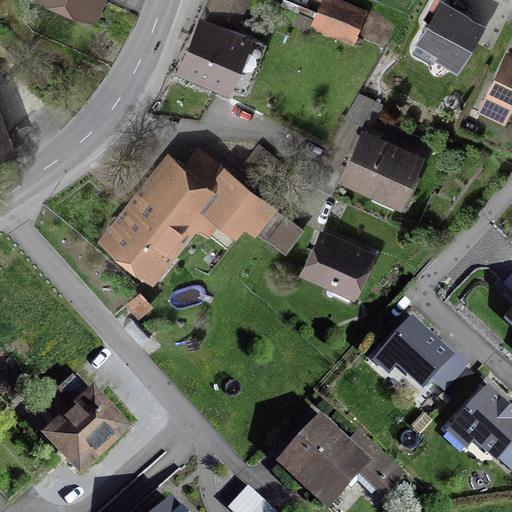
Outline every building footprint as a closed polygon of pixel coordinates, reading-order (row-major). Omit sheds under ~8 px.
[(76,0),(100,10),(104,0),(76,0)] [(212,0),(208,11),(237,23),(246,0),(212,0)] [(365,14),(331,0),(326,0),(318,21),(355,37),(365,14)] [(441,3),(420,39),(438,50),(435,54),(456,66),(480,26),(441,3)] [(237,23),(208,11),(185,65),(244,90),(263,43),(234,30),(237,23)] [(490,94),(511,104),(511,58),(508,56),(490,94)] [(382,103),(359,93),(346,116),(361,123),(365,115),(375,120),(382,103)] [(356,132),(345,154),(353,157),(346,173),(376,187),(372,195),(395,205),(417,158),(407,153),(411,144),(396,137),(392,146),(356,132)] [(211,231),(229,207),(246,186),(202,151),(188,168),(178,160),(113,241),(148,268),(190,214),(211,231)] [(285,217),(246,186),(229,207),(269,239),(285,217)] [(321,232),(304,271),(352,293),(370,255),(321,232)] [(413,322),(386,352),(423,385),(450,356),(413,322)] [(64,420),(49,435),(81,469),(125,429),(92,394),(91,395),(72,375),(45,400),(64,420)] [(511,439),(511,412),(488,391),(459,423),(496,457),(511,439)] [(328,496),(357,463),(381,485),(398,466),(360,431),(343,449),(322,429),(291,463),(328,496)] [(227,501),(239,511),(283,511),(286,509),(249,477),(227,501)] [(179,511),(171,503),(161,511),(179,511)]
